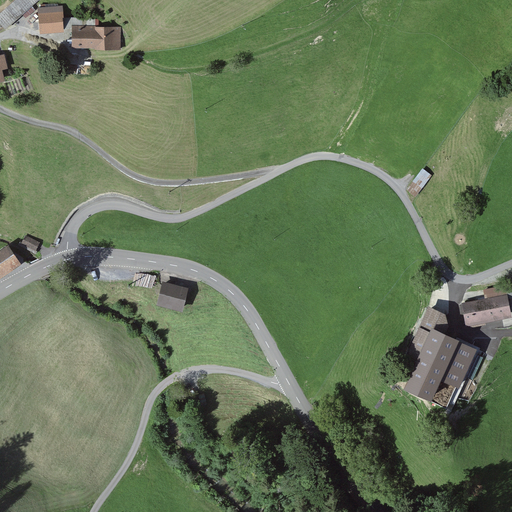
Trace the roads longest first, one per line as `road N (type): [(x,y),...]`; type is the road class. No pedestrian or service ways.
road 1 (unclassified): [(68,259),(77,219),(93,208),(123,205),(183,218),(302,160),(335,157),(394,185),(446,277),(460,283),(511,265)]
road 2 (track): [(275,172),(157,182),(121,168),(76,133),(0,109)]
road 3 (tertiary): [(68,259),(177,265),(220,283),(250,315),(288,383)]
road 4 (unclassified): [(94,511),(134,452),(150,402),(172,377),(221,369),(288,383)]
road 5 (tertiary): [(288,383),(375,511)]
